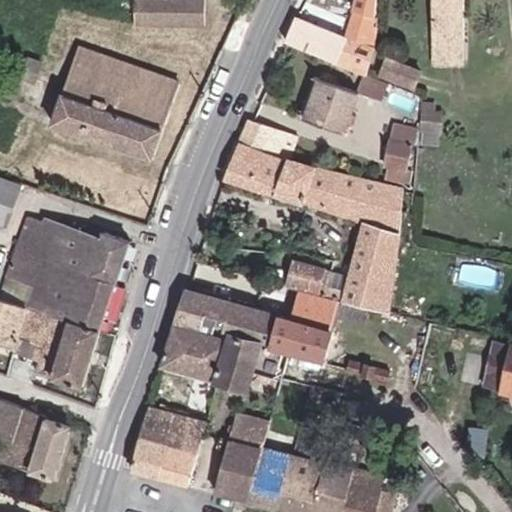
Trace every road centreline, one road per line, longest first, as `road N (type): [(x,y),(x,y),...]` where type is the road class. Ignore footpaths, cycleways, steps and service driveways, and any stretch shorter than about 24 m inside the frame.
road 1 (tertiary): [(278,0),(207,160),(91,511)]
road 2 (unknown): [(106,460),(257,511)]
road 3 (unknown): [(492,511),(401,388)]
